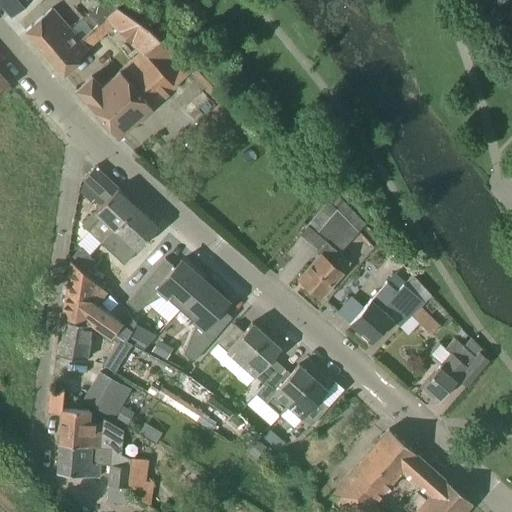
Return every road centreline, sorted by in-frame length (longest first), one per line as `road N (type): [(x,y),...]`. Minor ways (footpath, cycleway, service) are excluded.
road 1 (residential): [(511,508),(85,137)]
road 2 (residential): [(42,466),(47,352),(74,161),(85,137)]
road 3 (residential): [(85,137),(0,42)]
